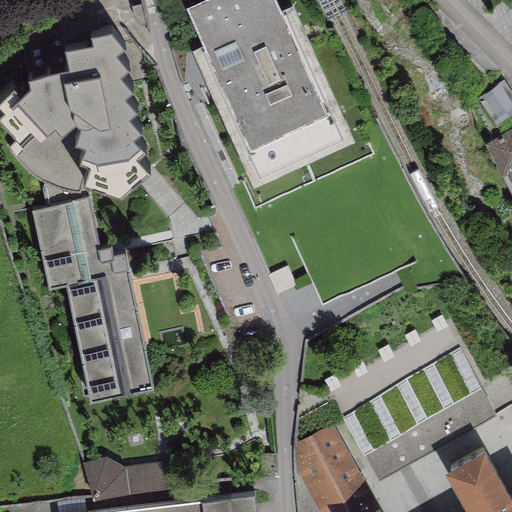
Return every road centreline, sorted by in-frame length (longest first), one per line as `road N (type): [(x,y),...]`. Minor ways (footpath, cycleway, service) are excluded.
road 1 (residential): [(158,0),(265,311),(283,511)]
road 2 (unknown): [(511,428),(493,431),(404,484)]
